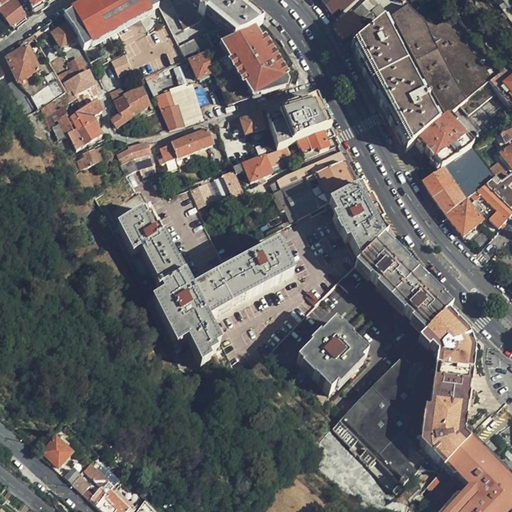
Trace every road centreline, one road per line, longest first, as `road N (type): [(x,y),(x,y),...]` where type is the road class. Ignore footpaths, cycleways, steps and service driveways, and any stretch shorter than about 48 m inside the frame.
road 1 (tertiary): [(263,0),(295,33),(411,240),(511,344)]
road 2 (tertiary): [(511,314),(412,204),(324,39),(292,0)]
